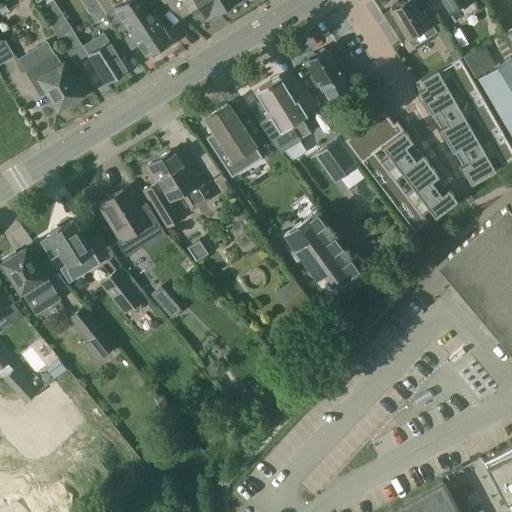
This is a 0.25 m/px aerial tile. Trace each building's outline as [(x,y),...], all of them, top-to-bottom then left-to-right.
[(96,0),(105,13),(106,13),(121,38),(130,32),(144,53),(170,36),(155,13),(151,16),(140,0),(96,0)] [(160,0),(180,16),(180,15),(198,4),(206,16),(210,14),(232,0),(160,0)] [(391,8),(389,10),(406,37),(411,46),(436,31),(423,11),(420,13),(411,0),(405,0),(401,3),(397,1),(392,5),(391,8)] [(441,0),(448,12),(449,12),(454,21),(478,7),(474,0),(441,0)] [(386,22),(362,36),(392,88),(416,74),(386,22)] [(511,26),(502,33),(511,49),(511,58),(478,79),(511,135),(511,26)] [(103,32),(83,45),(88,53),(87,54),(105,82),(126,68),(108,40),(103,32)] [(308,59),(305,61),(314,75),(311,76),(317,85),(319,84),(322,88),(323,88),(331,101),(351,89),(343,75),(344,75),(327,47),(317,53),(314,52),(308,56),(308,59)] [(30,68),(25,72),(39,95),(44,91),(47,90),(57,106),(60,105),(63,106),(68,103),(68,100),(80,92),(62,63),(61,63),(55,53),(34,66),(30,68)] [(459,55),(414,81),(418,89),(417,90),(424,101),(448,87),(444,80),(451,76),(455,83),(471,74),(459,55)] [(448,87),(424,101),(430,113),(432,112),(436,119),(482,93),(471,74),(455,83),(459,90),(452,94),(448,87)] [(278,76),(253,91),(264,109),(264,110),(261,112),(265,118),(262,120),(281,150),(299,138),(299,139),(311,132),(302,118),(306,115),(296,99),(293,100),(278,76)] [(482,93),(436,119),(440,126),(439,127),(445,139),(470,125),(466,118),(473,113),(477,121),(492,112),(482,93)] [(227,104),(206,118),(215,132),(206,137),(233,177),(263,158),(254,145),(227,104)] [(383,109),(343,139),(360,162),(374,151),(381,146),(403,129),(396,120),(393,122),(383,109)] [(470,125),(445,139),(452,150),(453,150),(458,157),(503,130),(492,112),(477,121),(481,128),(474,132),(470,125)] [(374,151),(360,162),(373,179),(415,147),(410,141),(412,140),(403,129),(381,146),(386,153),(379,158),(374,151)] [(511,145),(503,130),(458,157),(462,164),(460,165),(471,182),(495,168),(489,158),(496,154),(502,164),(511,158),(511,145)] [(357,163),(356,161),(338,137),(322,149),(341,175),(357,163)] [(415,147),(373,179),(387,196),(401,186),(396,179),(402,174),(407,181),(430,164),(422,153),(420,154),(415,147)] [(146,166),(156,182),(143,191),(166,228),(181,218),(170,201),(182,193),(192,209),(212,197),(193,166),(183,172),(170,151),(146,166)] [(401,186),(387,196),(400,214),(442,182),(437,175),(438,174),(430,164),(407,181),(412,187),(406,192),(401,186)] [(442,182),(400,214),(413,232),(428,221),(422,214),(429,208),(434,216),(457,199),(448,187),(446,188),(442,182)] [(122,189),(98,204),(120,238),(116,240),(125,255),(141,246),(143,250),(166,235),(146,203),(134,210),(122,189)] [(511,211),(507,206),(436,265),(511,355),(511,211)] [(316,210),(284,234),(328,293),(360,269),(316,210)] [(49,234),(40,240),(51,257),(60,252),(66,262),(59,266),(68,281),(89,268),(86,264),(96,258),(90,249),(91,248),(73,220),(60,227),(57,226),(51,229),(50,233),(49,234)] [(4,261),(2,262),(21,290),(27,299),(36,314),(60,299),(51,284),(38,263),(35,265),(24,248),(16,253),(15,252),(3,259),(4,261)] [(118,267),(100,282),(124,313),(128,310),(138,311),(139,301),(143,298),(118,267)] [(307,297),(293,279),(281,288),(295,307),(307,297)] [(115,345),(83,304),(69,316),(87,339),(83,343),(96,360),(115,345)] [(13,369),(3,378),(26,402),(35,393),(13,369)] [(218,418),(227,410),(228,409),(214,391),(203,400),(218,418)] [(511,444),(483,460),(505,501),(511,497),(511,444)] [(458,511),(441,479),(405,499),(412,511),(458,511)] [(412,511),(405,499),(381,511),(412,511)]
